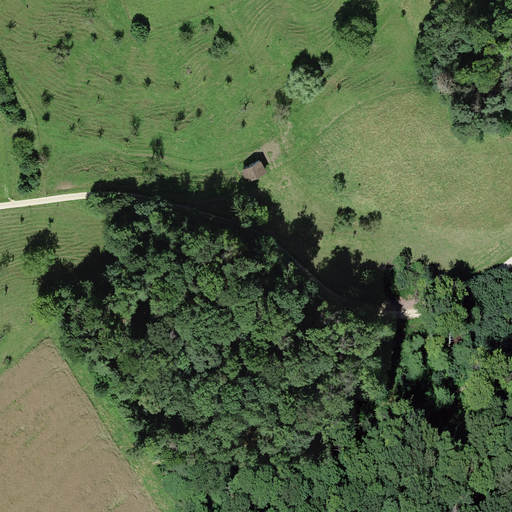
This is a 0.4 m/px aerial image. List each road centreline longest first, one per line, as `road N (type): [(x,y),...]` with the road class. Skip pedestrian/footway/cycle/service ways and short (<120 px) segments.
road 1 (track): [(511,262),(419,311),(372,313),(327,289),(272,239),(189,200),(0,206)]
road 2 (track): [(511,380),(389,419),(149,465)]
